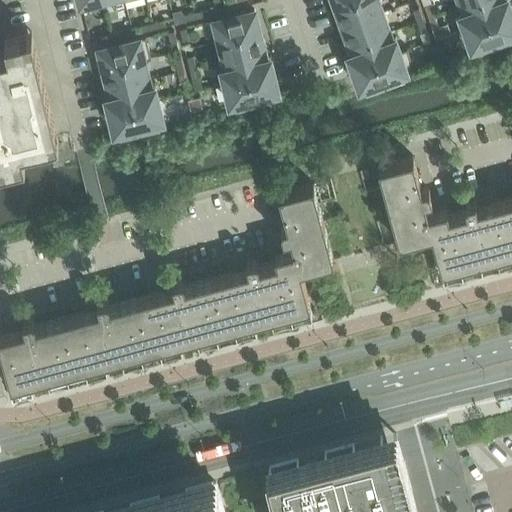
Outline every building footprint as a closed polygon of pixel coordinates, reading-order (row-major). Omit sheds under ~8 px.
[(79,0),(82,10),(105,5),(103,0),(79,0)] [(236,0),(224,3),(226,10),(238,7),(236,0)] [(355,0),(337,7),(339,14),(337,15),(341,26),(382,11),(378,0),(355,0)] [(475,0),(462,5),(464,10),(460,11),(466,26),(511,10),(508,0),(475,0)] [(430,3),(424,5),(428,16),(435,14),(430,3)] [(419,7),(412,9),(417,20),(423,18),(419,7)] [(206,8),(194,11),(196,17),(208,14),(206,8)] [(254,9),(214,19),(219,39),(259,29),(254,9)] [(511,35),(511,9),(511,10),(466,26),(459,29),(465,45),(469,43),(471,50),(490,43),(491,46),(504,41),(503,39),(511,35)] [(194,11),(183,14),(184,20),(196,17),(194,11)] [(382,11),(341,26),(345,37),(347,36),(350,44),(389,30),(382,11)] [(435,14),(428,16),(432,28),(439,25),(435,14)] [(152,21),(154,28),(166,25),(164,18),(152,21)] [(423,18),(417,20),(421,32),(427,30),(423,18)] [(152,21),(141,24),(142,31),(154,28),(152,21)] [(186,27),(180,28),(183,40),(189,39),(186,27)] [(111,32),(112,38),(124,35),(122,29),(111,32)] [(259,29),(219,39),(224,59),(264,49),(259,29)] [(0,164),(25,158),(22,145),(32,143),(32,144),(59,137),(32,30),(5,37),(8,49),(0,51),(0,164)] [(174,30),(167,31),(170,43),(177,42),(174,30)] [(389,30),(350,44),(352,50),(350,51),(351,53),(349,53),(354,66),(400,50),(395,35),(391,36),(389,30)] [(111,32),(99,35),(100,41),(112,38),(111,32)] [(146,36),(99,48),(104,69),(144,59),(151,57),(146,36)] [(435,44),(440,56),(446,54),(442,42),(435,44)] [(435,44),(429,47),(433,58),(440,56),(435,44)] [(412,72),(409,65),(413,63),(407,47),(400,50),(354,66),(359,81),(360,81),(361,82),(364,81),(366,88),(379,83),(380,86),(393,81),(392,79),(412,72)] [(224,59),(226,65),(222,66),(226,82),(274,70),(270,56),(269,56),(268,55),(266,55),(264,49),(224,59)] [(193,54),(187,56),(189,68),(196,66),(193,54)] [(181,57),(174,59),(177,71),(184,69),(181,57)] [(144,59),(104,69),(109,88),(149,78),(144,59)] [(196,66),(189,68),(192,80),(199,78),(196,66)] [(184,69),(177,71),(180,83),(187,81),(184,69)] [(276,85),(277,85),(274,70),(226,82),(230,98),(234,97),(236,104),(276,94),(274,87),(276,87),(276,85)] [(108,96),(107,97),(111,111),(158,99),(154,83),(150,84),(149,78),(109,88),(111,94),(108,95),(108,96)] [(194,97),(197,109),(203,107),(200,95),(194,97)] [(194,97),(187,98),(190,110),(197,109),(194,97)] [(111,111),(114,125),(115,125),(116,127),(118,126),(120,133),(160,123),(158,116),(162,115),(158,99),(111,111)] [(428,211),(425,199),(432,197),(429,189),(429,188),(428,187),(427,187),(426,186),(425,186),(421,187),(413,155),(378,164),(399,240),(427,233),(422,214),(426,213),(426,214),(429,213),(428,211)] [(334,258),(313,182),(279,191),(287,223),(284,224),(283,225),(282,226),(282,227),(281,228),(281,229),(284,237),(290,235),(294,247),(294,249),(297,249),(297,248),(300,247),(305,266),(334,258)] [(447,206),(428,211),(429,213),(426,214),(426,213),(422,214),(427,233),(432,231),(442,268),(503,252),(507,268),(511,266),(511,226),(504,198),(477,205),(475,198),(468,200),(467,201),(466,202),(466,203),(465,204),(465,205),(466,208),(449,213),(447,206)] [(248,267),(221,274),(234,324),(239,340),(254,336),(249,320),(310,303),(300,267),(305,266),(300,247),(297,248),(297,249),(294,249),(294,247),(275,252),(276,259),(259,264),(258,261),(258,260),(256,258),(255,258),(253,258),(246,260),(248,267)] [(180,278),(172,280),(174,287),(146,294),(159,344),(163,361),(180,356),(175,340),(234,324),(221,274),(185,284),(184,280),(183,280),(183,279),(181,278),(180,278)] [(100,360),(159,344),(146,294),(110,304),(109,301),(109,300),(108,299),(107,298),(105,298),(97,300),(99,307),(71,314),(85,364),(89,380),(104,376),(100,360)] [(31,318),(23,320),(25,327),(0,333),(0,343),(15,400),(30,396),(26,380),(85,364),(71,314),(36,324),(35,321),(35,320),(34,319),(33,318),(32,318),(31,318)] [(418,511),(417,508),(417,507),(410,483),(410,482),(404,459),(403,458),(397,433),(396,432),(395,432),(370,439),(369,439),(344,445),(343,446),(318,452),(317,453),(293,459),(292,459),(269,466),(268,466),(268,467),(274,490),(275,491),(280,511),(224,511),(215,480),(94,511),(418,511)]
